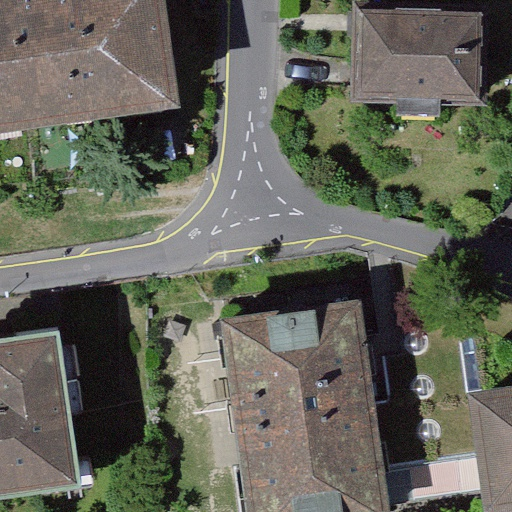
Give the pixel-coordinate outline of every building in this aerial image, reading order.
[(0,0),(0,124),(194,98),(180,0),(0,0)] [(486,113),(488,10),(352,7),(350,110),(486,113)] [(390,511),(362,305),(221,325),(246,511),(390,511)] [(76,323),(0,333),(0,496),(99,483),(76,323)] [(511,511),(511,401),(465,408),(480,511),(511,511)]
